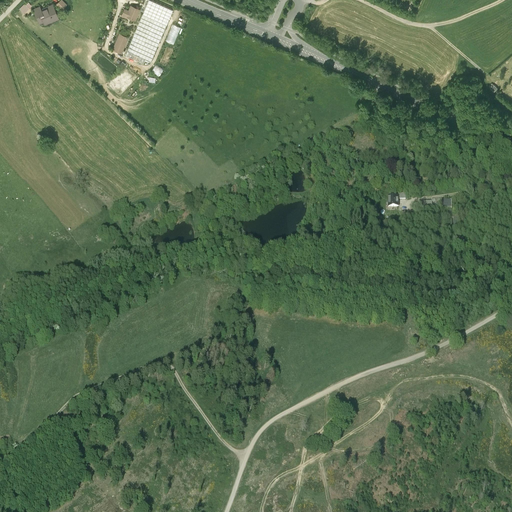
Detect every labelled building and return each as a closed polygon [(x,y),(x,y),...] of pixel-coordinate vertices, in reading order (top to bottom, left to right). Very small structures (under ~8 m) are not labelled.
[(59,0),(56,4),(62,10),(67,4),(63,0),(59,0)] [(144,11),(142,15),(166,24),(172,9),(150,0),(145,0),(141,10),(144,11)] [(26,5),(24,3),(19,8),(24,13),(31,5),(28,3),(26,5)] [(58,18),(52,4),(41,9),(40,5),(32,9),(39,24),(43,22),(45,24),(58,18)] [(135,21),(140,9),(130,5),(129,10),(124,8),(121,16),(135,21)] [(142,15),(126,56),(144,63),(145,60),(150,62),(166,24),(142,15)] [(180,27),(173,24),(165,41),(173,44),(180,27)] [(112,50),(122,54),(129,37),(119,33),(112,50)] [(155,64),(151,71),(158,76),(163,69),(155,64)] [(388,207),(399,207),(399,199),(405,199),(405,193),(398,193),(398,196),(388,196),(388,207)] [(419,201),(418,212),(432,213),(432,209),(452,208),(452,200),(442,201),(442,199),(432,200),(431,202),(419,201)]
